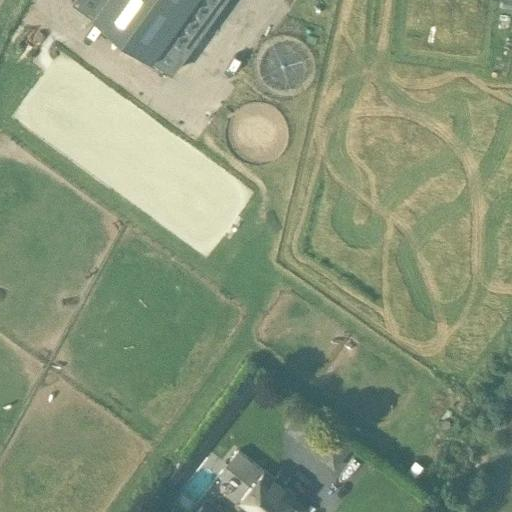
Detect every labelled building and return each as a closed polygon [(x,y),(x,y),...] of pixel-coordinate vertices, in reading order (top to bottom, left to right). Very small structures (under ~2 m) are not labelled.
[(74,0),(127,38),(173,71),(224,0),(74,0)] [(278,71),(295,70),(294,52),(277,54),(278,71)] [(326,459),(342,439),(343,439),(304,408),(302,411),(288,428),(326,459)] [(257,511),(277,511),(294,492),(283,484),(286,481),(276,473),(273,476),(237,447),(226,462),(252,483),(240,498),(257,511)] [(219,511),(205,501),(196,511),(219,511)]
